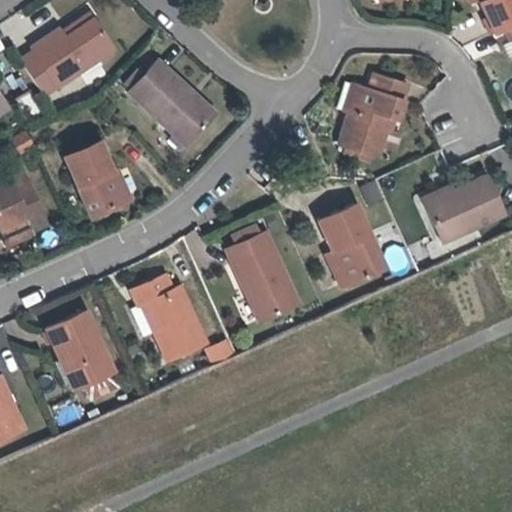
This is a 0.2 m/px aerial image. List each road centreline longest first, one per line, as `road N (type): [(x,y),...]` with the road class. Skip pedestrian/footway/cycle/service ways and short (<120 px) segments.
road 1 (residential): [(278,109),(166,226),(0,301)]
road 2 (residential): [(336,36),(436,43),(455,65),(488,141)]
road 3 (residential): [(155,0),(278,109)]
